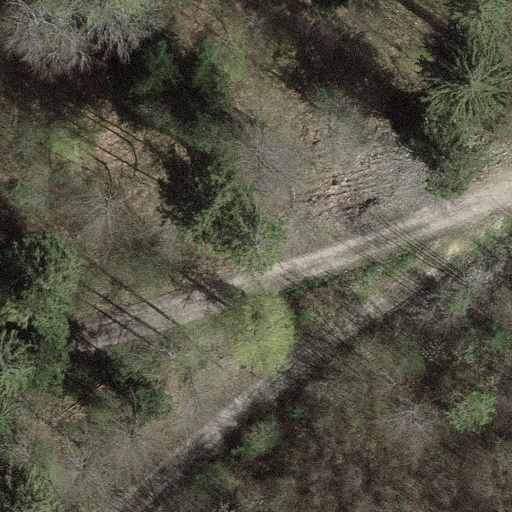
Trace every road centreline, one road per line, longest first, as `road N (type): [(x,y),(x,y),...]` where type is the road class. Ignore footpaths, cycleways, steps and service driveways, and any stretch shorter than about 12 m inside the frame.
road 1 (track): [(511,182),(200,306),(0,356)]
road 2 (track): [(126,511),(256,394),(511,203)]
